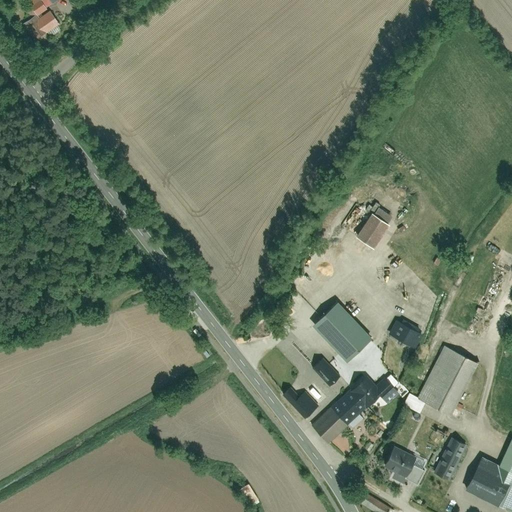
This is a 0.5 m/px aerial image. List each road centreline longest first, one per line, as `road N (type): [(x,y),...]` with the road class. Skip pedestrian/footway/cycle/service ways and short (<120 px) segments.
road 1 (secondary): [(347,511),(332,481),(34,99)]
road 2 (residential): [(34,99),(153,0)]
